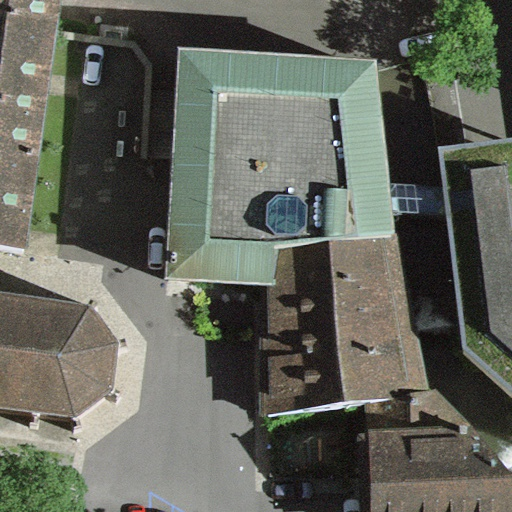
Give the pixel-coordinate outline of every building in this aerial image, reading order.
[(49,35),(53,0),(0,0),(0,252),(19,256),(49,35)] [(271,256),(386,245),(383,219),(380,188),(369,76),(246,69),(177,65),(165,287),(264,293),(269,293),(271,256)] [(511,149),(481,154),(434,160),(438,191),(442,222),(459,359),(511,406),(511,149)] [(438,191),(380,188),(383,219),(442,222),(438,191)] [(366,411),(366,408),(429,401),(412,384),(385,247),(386,245),(271,256),(269,293),(264,293),(265,423),(284,421),(366,411)] [(0,418),(27,421),(26,433),(32,434),(34,422),(66,426),(69,438),(76,436),(73,425),(102,403),(112,409),(115,403),(105,397),(107,381),(110,360),(121,357),(120,350),(108,353),(91,331),(93,315),(86,311),(80,321),(48,317),(49,306),(42,305),(41,316),(0,310),(0,418)] [(511,511),(511,501),(429,401),(366,408),(366,411),(368,511),(511,511)]
